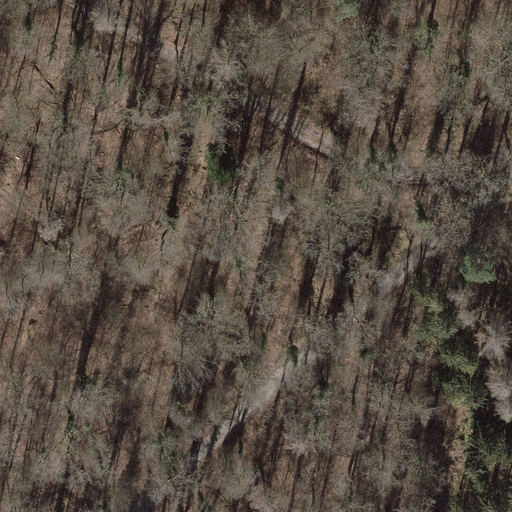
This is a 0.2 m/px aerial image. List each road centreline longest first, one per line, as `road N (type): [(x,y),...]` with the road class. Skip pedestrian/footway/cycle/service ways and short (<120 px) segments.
road 1 (track): [(511,166),(130,511)]
road 2 (track): [(511,160),(456,175),(379,170),(74,0)]
